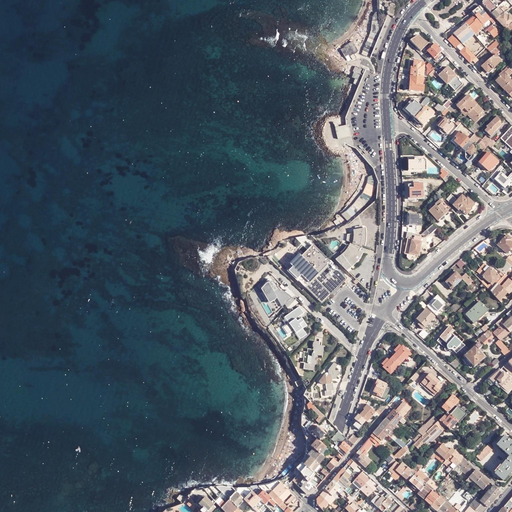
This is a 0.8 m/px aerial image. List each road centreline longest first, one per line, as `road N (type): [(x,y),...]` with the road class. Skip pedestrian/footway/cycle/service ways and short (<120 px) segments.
road 1 (tertiary): [(387,119),(387,266),(404,283)]
road 2 (residential): [(503,211),(387,119)]
road 3 (residential): [(511,115),(411,12)]
road 4 (residential): [(307,502),(388,410)]
road 5 (tertiary): [(404,283),(503,211)]
